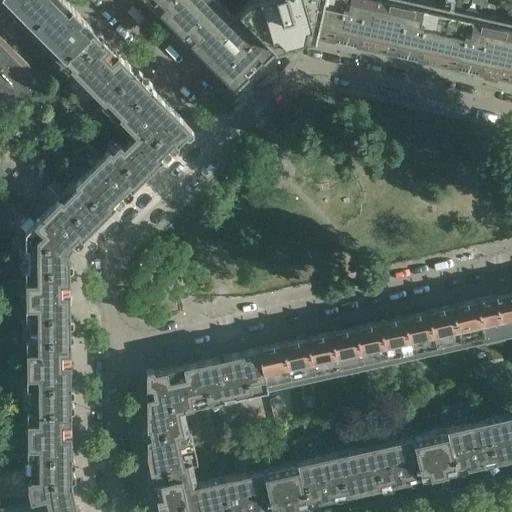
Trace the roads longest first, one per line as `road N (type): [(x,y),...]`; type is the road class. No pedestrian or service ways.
road 1 (residential): [(106,348),(511,259)]
road 2 (residential): [(511,107),(309,60),(235,131)]
road 3 (residential): [(235,131),(102,262),(106,348)]
road 4 (unclassified): [(106,0),(235,131)]
road 5 (residential): [(124,511),(110,452),(106,348)]
road 6 (residential): [(357,511),(511,479)]
